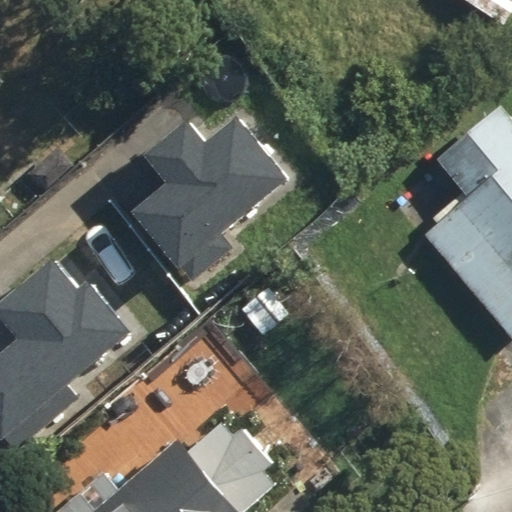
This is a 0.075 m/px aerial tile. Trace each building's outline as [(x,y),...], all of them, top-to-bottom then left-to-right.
[(511,0),(457,0),(501,29),(511,12),(511,0)] [(467,201),(425,236),(511,340),(511,125),(497,108),(434,161),(467,201)] [(50,191),(6,227),(43,270),(84,235),(100,254),(115,241),(123,251),(161,219),(139,193),(185,155),(153,117),(57,198),(50,191)] [(2,261),(0,263),(0,487),(113,392),(2,261)] [(294,313),(261,273),(230,300),(263,339),(294,313)] [(161,428),(60,511),(246,511),(276,488),(264,474),(274,465),(243,430),(233,438),(221,424),(184,455),(161,428)]
